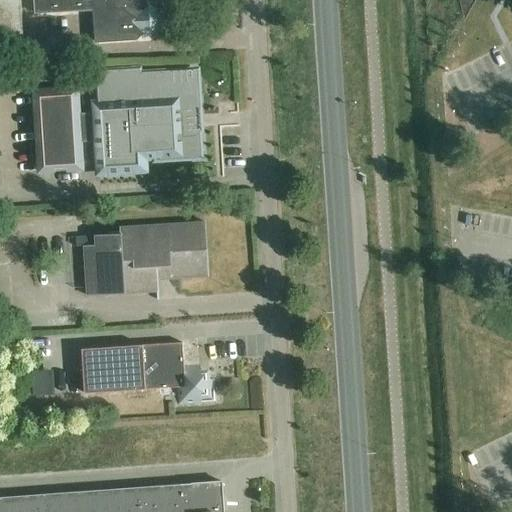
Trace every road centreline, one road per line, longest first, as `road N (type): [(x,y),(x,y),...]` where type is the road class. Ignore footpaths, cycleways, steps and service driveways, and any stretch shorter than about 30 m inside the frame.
road 1 (residential): [(288,511),(255,0)]
road 2 (primary): [(358,511),(325,0)]
road 3 (unknown): [(267,177),(39,190),(15,175),(7,94)]
road 4 (unknown): [(237,474),(0,489)]
